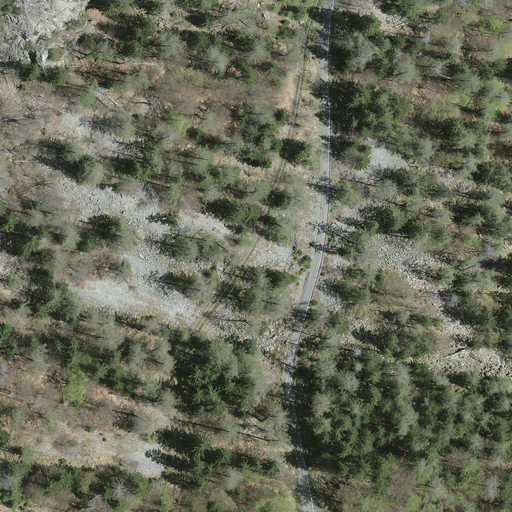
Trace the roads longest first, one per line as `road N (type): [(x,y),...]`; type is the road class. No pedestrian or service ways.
road 1 (track): [(316,0),(275,184),(250,246),(185,355),(170,511)]
road 2 (unclassified): [(308,511),(289,394),(323,223),(329,0)]
